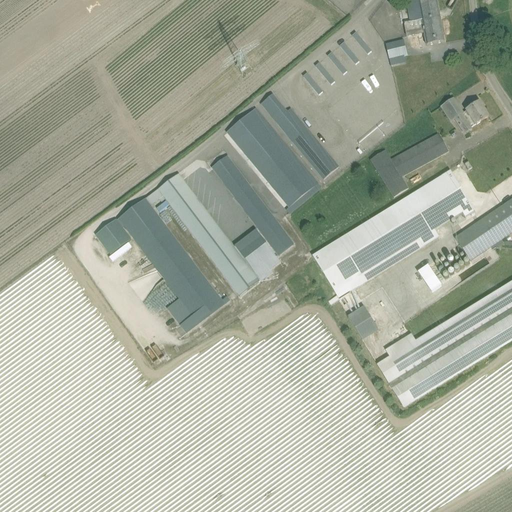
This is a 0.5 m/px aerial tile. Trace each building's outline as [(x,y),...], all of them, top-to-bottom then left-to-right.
[(436,0),(405,0),(410,23),(404,24),(406,38),(424,35),(426,46),(445,43),(436,0)] [(356,33),(352,37),(368,55),(372,52),(356,33)] [(386,46),(389,59),(390,62),(407,58),(405,49),(404,41),(386,46)] [(344,44),(340,47),(355,66),(359,62),(344,44)] [(332,53),(328,57),(343,75),(348,72),(332,53)] [(320,64),(316,67),(331,86),(335,82),(320,64)] [(308,74),(303,77),(319,96),(323,92),(308,74)] [(339,168),(305,126),(291,110),(287,113),(273,96),(261,106),(279,128),(296,147),(323,181),(339,168)] [(463,114),(454,100),(441,108),(451,122),(455,120),(465,135),(472,130),(471,129),(476,125),(489,117),(479,103),(467,111),(467,112),(463,114)] [(318,185),(319,185),(295,156),(291,151),(275,131),(257,110),(228,134),(289,208),(287,211),(290,214),(290,215),(321,189),(318,185)] [(369,161),(393,199),(410,189),(403,178),(449,152),(439,134),(391,160),(386,151),(369,161)] [(277,257),(288,249),(293,246),(294,245),(228,157),(211,169),(277,257)] [(335,293),(378,267),(462,214),(465,218),(475,212),(468,200),(452,173),(443,178),(313,257),(335,293)] [(225,305),(222,301),(151,207),(160,200),(161,203),(166,200),(239,297),(247,292),(250,296),(264,285),(268,282),(266,279),(262,282),(255,287),(254,286),(260,282),(258,279),(179,175),(119,220),(118,219),(96,237),(110,256),(132,240),(123,228),(124,227),(179,300),(166,309),(186,334),(225,305)] [(471,263),(499,243),(511,234),(511,200),(508,203),(455,240),(471,263)] [(259,236),(238,252),(261,281),(272,273),(269,270),(280,263),(259,236)] [(442,286),(428,266),(418,273),(432,293),(442,286)] [(403,408),(453,378),(511,341),(511,282),(416,342),(412,335),(386,351),(390,358),(377,366),(403,408)] [(363,341),(381,332),(368,306),(351,315),(363,341)]
